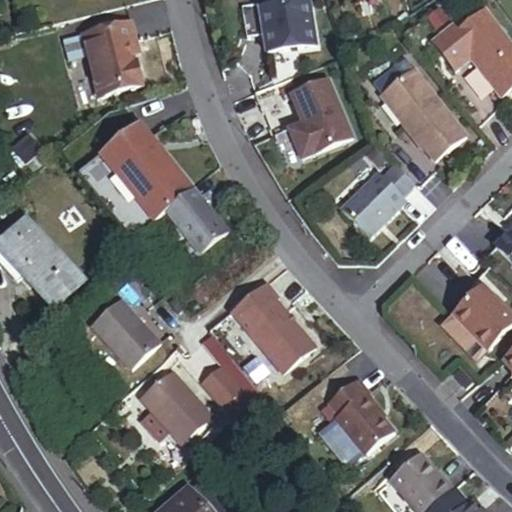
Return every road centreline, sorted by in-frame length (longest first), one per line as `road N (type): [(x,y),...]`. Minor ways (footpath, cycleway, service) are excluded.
road 1 (residential): [(355,311),(246,181),(205,90),(188,0)]
road 2 (residential): [(511,479),(355,311)]
road 3 (residential): [(355,311),(511,164)]
